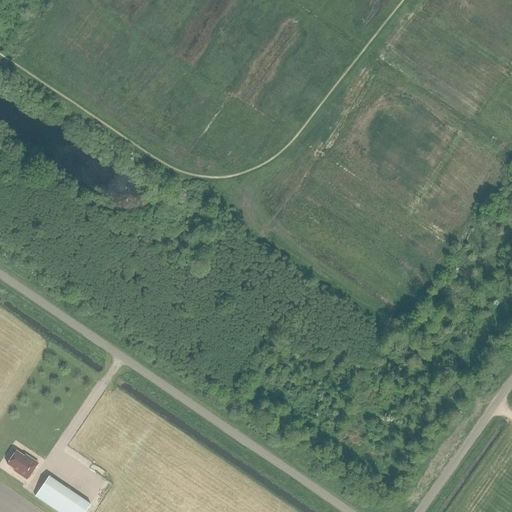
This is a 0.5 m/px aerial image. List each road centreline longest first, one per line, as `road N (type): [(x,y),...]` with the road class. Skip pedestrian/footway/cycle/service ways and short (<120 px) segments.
road 1 (unclassified): [(345,511),(0,276)]
road 2 (unclassified): [(417,511),(511,385)]
